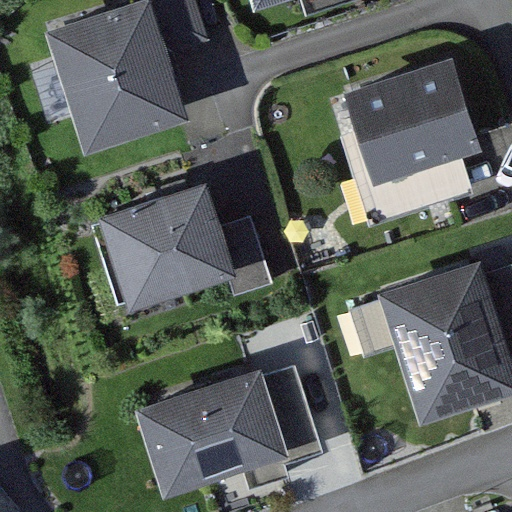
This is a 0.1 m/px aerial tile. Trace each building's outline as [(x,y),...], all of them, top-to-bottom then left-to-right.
[(158,0),(141,0),(55,26),(93,150),(195,118),(158,0)] [(472,58),(345,96),(371,181),(498,143),(472,58)] [(215,187),(112,218),(138,306),(242,275),(215,187)] [(511,324),(493,262),(400,290),(440,423),(511,401),(511,324)] [(279,364),(157,401),(184,489),(306,452),(279,364)]
